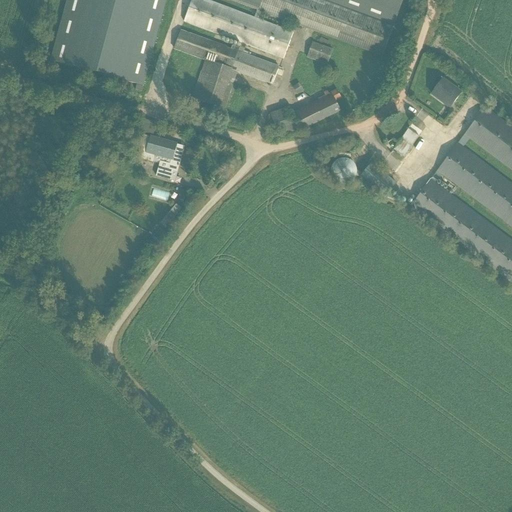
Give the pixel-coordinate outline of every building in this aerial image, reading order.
[(66,0),(50,61),(144,86),(166,0),(66,0)] [(381,57),(393,26),(322,0),(226,0),(256,11),(254,18),(205,0),(192,0),(184,23),(241,45),(239,49),(232,46),(231,50),(226,48),(226,47),(181,31),(173,50),(204,61),(192,99),(225,110),(237,74),(271,86),(279,68),(243,54),(246,46),(283,59),(293,33),(261,21),(263,14),(381,57)] [(322,0),(393,26),(403,0),(322,0)] [(333,50),(312,42),(307,59),(327,66),(333,50)] [(450,109),(461,94),(443,80),(431,95),(450,109)] [(299,132),(340,111),(335,101),(341,98),(337,90),(328,95),(326,92),(323,93),(324,97),(318,100),(318,102),(291,116),(288,109),(270,115),(280,137),(298,131),(299,132)] [(511,285),(511,241),(435,183),(441,175),(511,229),(511,185),(461,146),(467,139),(511,172),(511,129),(484,108),(409,208),(511,285)] [(152,136),(156,123),(142,120),(139,132),(152,136)] [(408,130),(394,150),(404,158),(418,137),(408,130)] [(156,177),(174,183),(184,147),(142,136),(138,152),(138,155),(140,159),(144,161),(153,163),(159,164),(156,177)] [(355,176),(356,173),(355,169),(354,167),(352,165),(351,164),(349,163),(345,162),(342,162),(340,163),(337,165),(335,167),(334,169),(333,173),(333,175),(334,177),(336,181),(338,183),(339,184),(342,184),(343,185),(347,184),(348,184),(350,183),(352,181),(353,180),(355,178),(355,176)] [(371,164),(359,178),(384,198),(396,184),(371,164)] [(176,203),(161,225),(168,229),(183,207),(176,203)]
